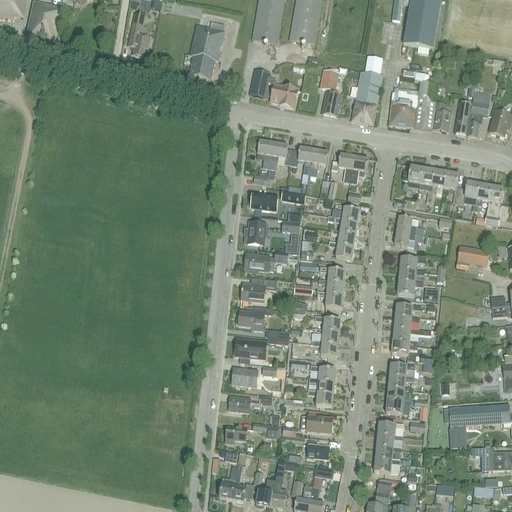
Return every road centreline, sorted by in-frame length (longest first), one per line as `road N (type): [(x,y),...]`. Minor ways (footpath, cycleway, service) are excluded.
road 1 (unclassified): [(192,511),(236,116)]
road 2 (residential): [(343,511),(389,142)]
road 3 (residential): [(236,116),(22,66),(0,53)]
road 4 (residential): [(389,142),(236,116)]
road 5 (residential): [(511,168),(389,142)]
